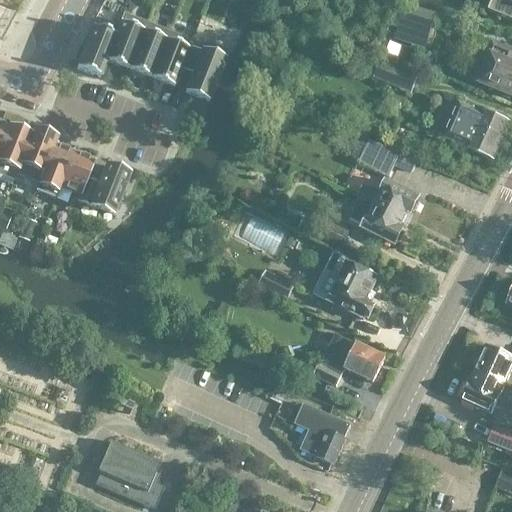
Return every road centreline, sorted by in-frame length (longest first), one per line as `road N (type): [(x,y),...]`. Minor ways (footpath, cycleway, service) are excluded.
road 1 (tertiary): [(348,511),(511,193)]
road 2 (residential): [(32,86),(171,143)]
